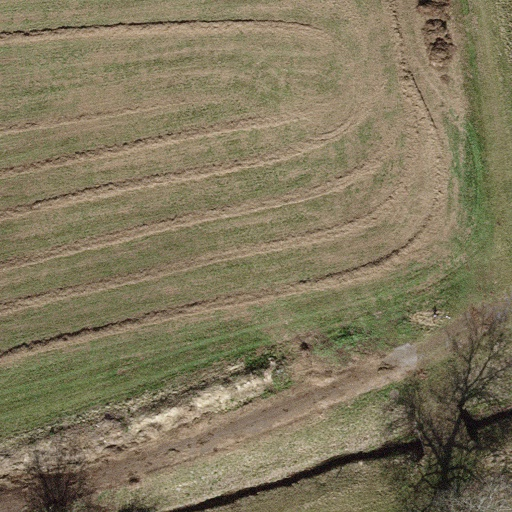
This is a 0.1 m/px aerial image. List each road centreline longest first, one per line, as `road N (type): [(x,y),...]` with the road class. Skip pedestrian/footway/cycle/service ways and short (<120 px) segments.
road 1 (track): [(20,511),(247,442),(411,367),(501,315),(503,233),(472,0)]
road 2 (track): [(411,367),(450,457),(500,511)]
